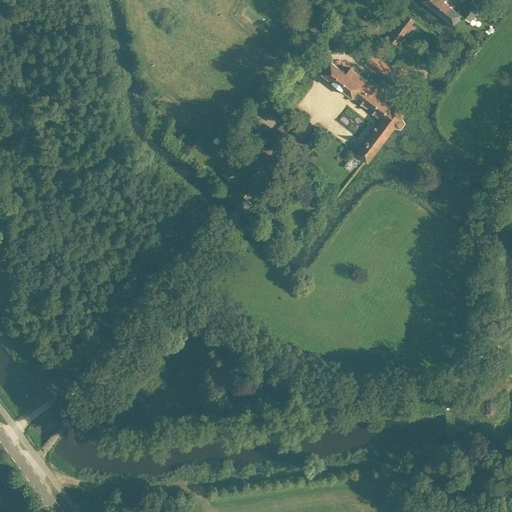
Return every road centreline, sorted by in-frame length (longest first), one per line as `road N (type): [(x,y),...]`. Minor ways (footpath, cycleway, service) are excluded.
road 1 (track): [(180,282),(286,375),(366,391),(448,384)]
road 2 (track): [(448,384),(469,368),(488,334),(489,226),(511,163)]
road 3 (residential): [(229,224),(76,409)]
